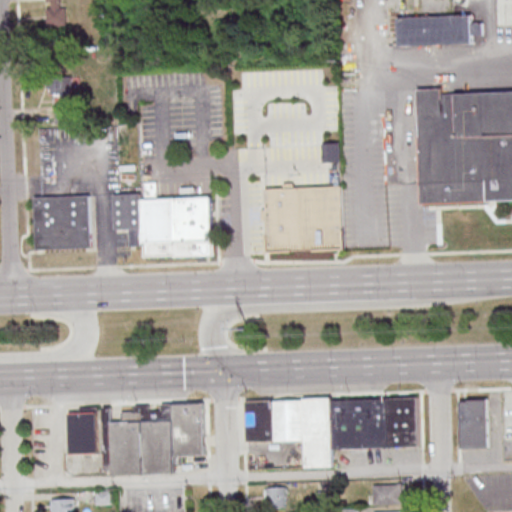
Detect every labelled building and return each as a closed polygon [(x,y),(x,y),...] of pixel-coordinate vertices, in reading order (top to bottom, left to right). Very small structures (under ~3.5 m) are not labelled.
[(47,0),(47,25),(66,25),(66,0),(47,0)] [(400,45),(473,43),(473,34),(483,34),(483,23),(473,23),(473,14),(399,16),(400,45)] [(55,119),(72,119),(72,76),(55,76),(55,119)] [(511,91),(443,93),(443,88),(419,89),(422,203),(511,200),(511,91)] [(341,143),(323,143),(324,162),(342,161),(341,143)] [(345,249),(343,185),(264,187),(266,252),(345,249)] [(112,192),(140,191),(140,198),(210,195),(212,254),(172,255),(172,254),(142,255),(141,245),(128,245),(127,229),(113,229),(112,192)] [(37,249),(94,248),(93,195),(36,196),(37,249)] [(247,401),(248,441),(306,440),(306,467),(334,467),(334,448),(419,446),(418,397),(247,401)] [(488,448),(488,399),(461,399),(461,448),(488,448)] [(206,455),(205,403),(162,404),(162,410),(151,410),(151,405),(136,405),(136,411),(123,411),(123,421),(113,421),(112,408),(106,408),(107,475),(176,474),(175,455),(206,455)] [(69,453),(99,453),(99,409),(69,409),(69,453)] [(403,504),(403,484),(373,484),(373,504),(403,504)] [(287,487),(266,487),(266,507),(287,507),(287,487)] [(113,490),(96,490),(97,504),(113,504),(113,490)] [(76,511),(77,498),(52,498),(52,511),(76,511)]
